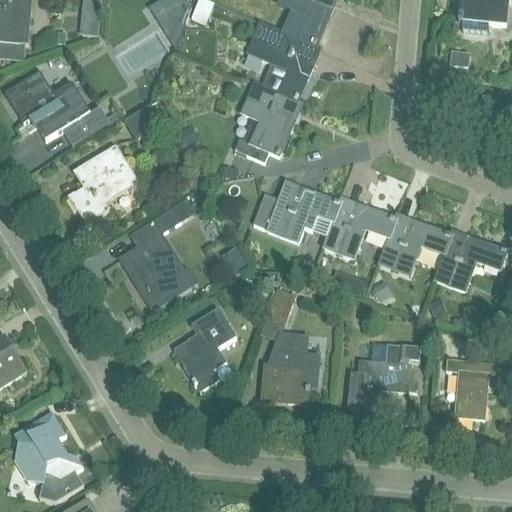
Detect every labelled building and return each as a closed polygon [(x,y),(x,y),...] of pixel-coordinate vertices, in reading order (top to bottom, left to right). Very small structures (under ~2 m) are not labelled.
[(0,0),(0,46),(27,49),(31,0),(0,0)] [(184,0),(167,0),(160,3),(166,18),(188,10),(184,0)] [(309,22),(299,44),(299,46),(315,53),(334,10),(329,8),(332,0),(283,0),(279,10),(309,22)] [(462,0),(461,21),(463,22),(463,32),(462,35),(487,37),(488,34),(488,29),(506,30),(508,10),(508,0),(462,0)] [(196,14),(192,24),(205,30),(210,20),(196,14)] [(100,28),(83,26),(82,40),(98,42),(100,28)] [(263,91),(281,99),(281,100),(297,107),(315,65),(311,63),(315,53),(299,46),(299,44),(275,34),(260,27),(247,57),(262,64),(273,69),(263,91)] [(184,31),(168,41),(175,53),(184,31)] [(63,136),(92,118),(73,88),(56,99),(41,76),(5,98),(25,129),(33,124),(46,146),(63,136)] [(292,118),(297,107),(281,100),(281,99),(263,91),(256,88),(242,119),(261,127),(252,149),(240,144),(235,156),(265,168),(269,158),(279,162),(297,120),(292,118)] [(153,109),(129,123),(141,142),(165,127),(153,109)] [(86,230),(103,219),(109,215),(105,208),(137,188),(114,151),(73,177),(84,193),(69,202),(86,230)] [(238,172),(220,172),(220,183),(238,183),(238,172)] [(183,193),(198,194),(199,182),(184,181),(183,193)] [(318,221),(332,227),(339,209),(297,193),(295,197),(284,193),(279,205),(265,200),(254,230),(268,235),(268,236),(298,247),(303,233),(312,236),(318,221)] [(199,196),(188,204),(196,216),(207,208),(199,196)] [(364,234),(388,243),(395,226),(353,209),(352,214),(339,209),(332,227),(322,252),(353,263),(364,234)] [(179,300),(171,287),(186,277),(163,240),(180,229),(171,215),(141,234),(149,247),(120,265),(153,317),(179,300)] [(407,230),(395,226),(388,243),(378,269),(409,280),(420,251),(443,259),(450,242),(409,226),(407,230)] [(450,242),(443,259),(433,284),(445,289),(464,296),(476,267),(500,276),(506,258),(464,242),(462,247),(450,242)] [(313,285),(328,291),(331,283),(327,274),(318,270),(313,285)] [(336,276),(331,290),(342,294),(347,280),(336,276)] [(393,300),(385,285),(372,293),(380,307),(393,300)] [(294,296),(279,290),(267,322),(286,329),(296,300),(293,299),(294,296)] [(434,322),(447,317),(442,303),(429,308),(434,322)] [(219,314),(192,330),(198,341),(174,355),(201,399),(221,386),(215,376),(227,369),(218,354),(237,343),(219,314)] [(270,363),(269,374),(266,374),(265,385),(263,405),(308,409),(309,398),(310,398),(311,393),(318,394),(321,361),(306,359),(307,341),(279,338),(270,363)] [(0,393),(27,376),(6,342),(0,345),(0,393)] [(420,367),(421,353),(387,350),(385,369),(359,366),(358,378),(351,377),(348,413),(380,416),(382,395),(409,397),(412,371),(409,371),(409,366),(420,367)] [(472,367),(452,365),(447,365),(446,377),(460,378),(456,423),(484,425),(488,380),(471,379),(472,367)] [(82,492),(73,479),(83,473),(77,462),(68,460),(59,445),(67,440),(54,420),(17,443),(20,449),(16,466),(32,470),(28,486),(45,490),(41,507),(54,510),(82,492)]
